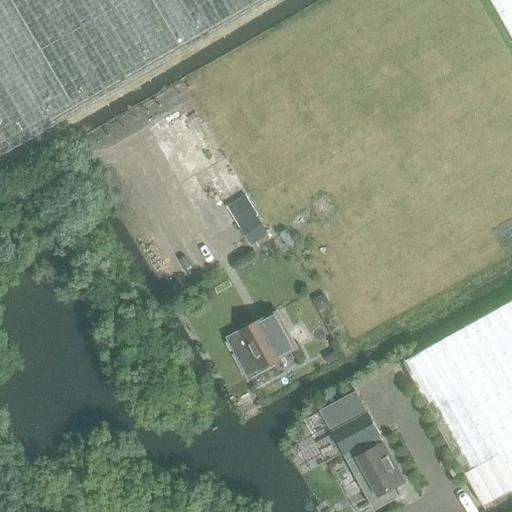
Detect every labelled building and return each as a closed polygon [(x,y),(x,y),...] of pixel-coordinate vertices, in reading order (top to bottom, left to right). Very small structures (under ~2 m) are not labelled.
[(0,0),(0,159),(77,116),(75,113),(186,50),(272,0),(0,0)] [(511,0),(490,0),(511,38),(511,0)] [(256,214),(238,224),(249,243),(266,233),(256,214)] [(324,294),(312,300),(318,311),(330,306),(324,294)] [(511,300),(402,362),(404,364),(483,506),(511,489),(511,300)] [(240,332),(228,339),(247,374),(295,348),(276,313),(240,332)] [(320,411),(306,419),(316,436),(330,428),(358,413),(365,409),(356,392),(347,397),(321,411),(320,411)] [(360,416),(332,431),(349,462),(375,510),(400,497),(395,487),(405,482),(384,444),(376,429),(367,412),(360,416)]
